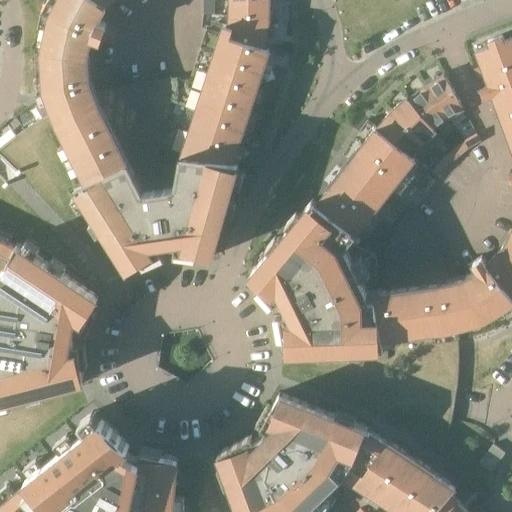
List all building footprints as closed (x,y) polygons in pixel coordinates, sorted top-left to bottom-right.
[(43,49),(45,87),(58,124),(86,180),(76,184),(128,268),(143,261),(141,256),(161,247),(156,236),(177,233),(176,245),(197,248),(196,253),(213,256),(240,160),(234,160),(270,47),(266,46),(229,34),(190,155),(183,153),(177,185),(177,186),(144,191),(143,190),(128,161),(122,164),(93,106),(89,95),(84,79),(82,52),(88,25),(101,0),(56,0),(51,11),(43,49)] [(230,0),(230,15),(270,18),(270,0),(230,0)] [(266,46),(270,18),(230,15),(229,24),(231,25),(229,34),(266,46)] [(99,17),(91,37),(92,38),(93,36),(97,37),(101,39),(113,44),(119,27),(107,23),(99,20),(100,18),(99,18),(99,17)] [(511,228),(504,243),(487,262),(488,261),(489,261),(488,263),(479,268),(477,269),(477,268),(479,267),(472,271),(465,275),(449,280),(446,272),(447,272),(446,270),(443,262),(444,262),(443,260),(443,261),(440,252),(439,251),(436,243),(435,241),(435,242),(431,234),(432,233),(431,232),(427,224),(426,223),(422,215),(421,214),(416,207),(417,206),(416,205),(436,179),(418,164),(421,160),(416,156),(413,154),(423,142),(436,129),(435,127),(448,117),(464,107),(444,73),(425,84),(409,97),(407,95),(391,111),(377,126),(376,126),(363,143),(361,142),(361,143),(328,184),(330,186),(317,201),(313,198),(299,214),(304,218),(295,229),(290,225),(278,240),(282,243),(275,252),(271,248),(249,275),(260,287),(264,283),(279,299),(288,291),(297,311),(285,313),(289,334),(284,335),(287,351),(322,350),(321,345),(332,344),(333,350),(352,349),(352,343),(366,343),(366,348),(384,348),(385,348),(384,337),(445,328),(457,325),(482,318),(511,300),(511,36),(505,39),(503,34),(489,39),(491,44),(476,50),(486,76),(489,85),(490,85),(494,96),(493,96),(510,142),(511,147),(511,228)] [(0,148),(0,155),(18,174),(32,161),(47,152),(59,145),(43,117),(42,117),(42,118),(34,123),(34,122),(33,123),(25,129),(25,128),(24,129),(16,135),(15,135),(15,136),(8,142),(8,141),(7,142),(0,148)] [(0,191),(8,183),(0,174),(0,191)] [(0,401),(84,381),(83,364),(77,365),(75,343),(62,344),(66,323),(77,328),(87,309),(92,311),(99,296),(17,241),(15,245),(0,237),(0,401)] [(370,431),(371,429),(280,393),(262,424),(250,437),(219,453),(240,511),(307,511),(345,475),(370,431)] [(137,452),(102,419),(22,481),(36,487),(3,511),(172,511),(180,461),(137,452)] [(401,511),(430,511),(456,486),(434,471),(435,470),(417,458),(407,452),(390,441),(389,442),(387,441),(383,438),(370,431),(345,475),(396,509),(401,511)] [(505,452),(494,444),(493,443),(479,463),(492,471),(497,463),(505,452)] [(451,492),(456,486),(430,511),(466,511),(469,510),(451,492)]
